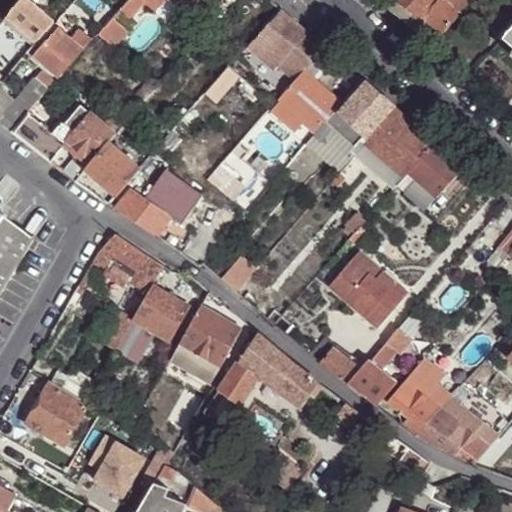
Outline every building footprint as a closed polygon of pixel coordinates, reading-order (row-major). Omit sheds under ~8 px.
[(39,42),(56,22),(31,0),(22,0),(9,15),(39,42)] [(31,0),(56,22),(67,9),(56,0),(31,0)] [(127,0),(98,34),(114,48),(129,31),(124,26),(146,1),(144,0),(127,0)] [(180,0),(144,0),(146,1),(156,10),(164,0),(172,0),(177,4),(180,0)] [(196,0),(218,18),(232,0),(196,0)] [(418,28),(425,21),(401,0),(387,0),(387,1),(418,28)] [(443,32),(470,0),(401,0),(425,21),(427,19),(443,32)] [(259,34),(303,72),(304,70),(305,72),(326,48),(281,9),(259,34)] [(511,27),(503,39),(511,46),(511,27)] [(59,79),(63,74),(91,41),(79,31),(71,39),(58,28),(34,57),(59,79)] [(263,55),(295,82),(303,72),(259,34),(247,48),(259,58),(263,55)] [(317,82),(337,57),(326,48),(305,72),(317,82)] [(295,82),(270,111),(294,132),(303,121),(315,132),(339,103),(317,82),(305,72),(304,70),(303,72),(295,82)] [(22,121),(29,113),(49,90),(37,80),(9,110),(22,121)] [(325,124),(355,148),(361,142),(392,106),(366,83),(340,113),(336,110),(325,124)] [(94,162),(110,143),(117,135),(113,132),(83,106),(60,134),(68,140),(83,152),(94,162)] [(361,142),(366,145),(399,175),(403,178),(407,174),(434,143),(392,106),(361,142)] [(0,120),(0,124),(12,133),(22,121),(9,110),(0,120)] [(12,133),(51,163),(68,144),(29,113),(22,121),(12,133)] [(113,132),(117,135),(125,127),(121,123),(113,132)] [(305,147),(339,175),(352,159),(355,156),(352,152),(355,148),(325,124),(305,147)] [(352,152),(355,156),(356,156),(366,145),(361,142),(355,148),(352,152)] [(88,170),(117,196),(140,170),(110,143),(94,162),(91,166),(88,170)] [(452,158),(434,143),(407,174),(414,181),(435,199),(463,169),(452,158)] [(86,171),(88,170),(91,166),(94,162),(83,152),(75,161),(86,171)] [(153,154),(140,170),(164,190),(178,175),(153,154)] [(352,159),(339,175),(347,181),(360,165),(352,159)] [(414,181),(407,174),(403,178),(396,187),(403,193),(414,181)] [(396,187),(403,178),(399,175),(390,185),(394,188),(396,187)] [(435,199),(414,181),(403,193),(425,212),(435,199)] [(233,199),(244,208),(253,197),(243,188),(233,199)] [(116,209),(176,250),(191,230),(190,229),(196,221),(173,205),(168,213),(133,189),(116,209)] [(511,224),(511,210),(505,205),(499,213),(511,224)] [(0,212),(0,294),(34,238),(0,212)] [(365,223),(365,222),(357,216),(345,229),(351,234),(353,236),(354,234),(365,223)] [(370,228),(365,223),(354,234),(360,239),(370,228)] [(511,228),(502,241),(511,248),(511,228)] [(101,248),(99,253),(101,254),(97,261),(146,293),(151,286),(163,266),(116,234),(112,239),(101,248)] [(496,246),(508,256),(511,251),(511,248),(502,241),(496,246)] [(378,277),(384,270),(361,250),(355,258),(378,277)] [(236,293),(247,280),(258,268),(243,255),(222,280),(236,293)] [(398,282),(384,270),(378,277),(355,258),(329,287),(378,329),(406,297),(394,286),(398,282)] [(236,293),(262,314),(272,302),(247,280),(236,293)] [(410,292),(398,282),(394,286),(406,297),(410,292)] [(189,307),(155,287),(135,321),(153,333),(168,341),(189,307)] [(243,330),(201,306),(170,360),(211,383),(243,330)] [(116,352),(134,323),(119,314),(102,344),(116,353),(116,352)] [(153,333),(135,321),(134,323),(116,352),(135,363),(153,333)] [(371,362),(381,371),(397,353),(399,355),(412,340),(399,329),(371,362)] [(295,364),(259,333),(239,362),(230,375),(218,392),(240,409),(261,378),(302,408),(320,383),(295,364)] [(411,354),(418,360),(430,346),(424,340),(411,354)] [(320,364),(348,386),(360,370),(332,348),(320,364)] [(239,362),(234,359),(225,372),(230,375),(239,362)] [(381,411),(417,439),(440,410),(425,398),(438,383),(444,376),(425,360),(381,411)] [(348,386),(377,408),(398,383),(381,371),(371,362),(362,372),(360,370),(348,386)] [(58,368),(49,380),(87,402),(95,388),(58,368)] [(440,410),(452,398),(454,395),(438,383),(425,398),(440,410)] [(87,407),(50,384),(27,423),(65,444),(87,407)] [(417,439),(473,467),(489,448),(470,433),(481,420),(452,398),(440,410),(417,439)] [(361,413),(344,401),(333,417),(350,428),(361,413)] [(123,405),(115,418),(131,427),(138,414),(123,405)] [(2,418),(0,420),(0,430),(7,434),(18,416),(7,410),(2,418)] [(84,474),(124,496),(146,454),(106,433),(84,474)] [(0,436),(0,456),(14,465),(24,450),(0,436)] [(431,464),(411,449),(401,463),(432,485),(431,464)] [(277,457),(262,479),(287,496),(302,474),(277,457)] [(177,472),(166,466),(159,476),(175,482),(177,472)] [(138,511),(184,511),(187,505),(166,496),(169,489),(155,484),(138,511)] [(188,504),(187,505),(204,511),(214,511),(218,505),(195,485),(188,504)] [(0,486),(0,508),(5,511),(8,511),(11,509),(18,497),(0,486)]
